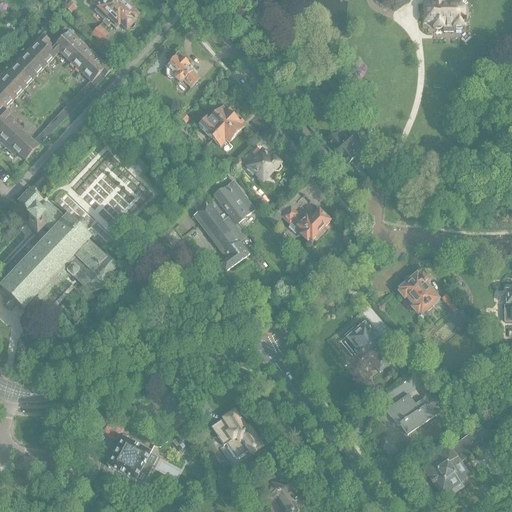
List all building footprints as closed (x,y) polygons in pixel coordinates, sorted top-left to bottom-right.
[(105,20),(108,17),(122,1),(121,0),(90,0),(99,8),(96,12),(105,20)] [(422,13),(422,19),(424,19),(424,28),(435,28),(438,30),(439,30),(441,30),(443,28),(445,28),(445,32),(455,32),(455,28),(456,28),(459,30),(461,30),(462,29),(464,28),(466,28),(466,26),(468,26),(468,19),(466,19),(466,8),(462,4),(454,4),(454,0),(447,0),(448,4),(444,4),(444,3),(434,3),(434,4),(424,4),(424,7),(423,7),(423,10),(424,10),(424,13),(422,13)] [(116,30),(122,25),(128,31),(136,22),(135,21),(139,17),(122,1),(108,17),(105,20),(103,23),(108,28),(111,25),(116,30)] [(78,8),(75,6),(71,2),(67,6),(74,12),(78,8)] [(92,36),(101,45),(110,36),(100,27),(92,36)] [(26,161),(39,146),(13,121),(15,119),(5,110),(60,53),(93,84),(102,74),(106,77),(112,71),(70,31),(69,32),(65,29),(51,44),(49,42),(50,41),(44,36),(0,82),(0,158),(8,166),(19,154),(26,161)] [(170,80),(176,80),(179,83),(182,83),(184,81),(192,89),(200,80),(192,73),(194,71),(188,65),(189,64),(184,60),(183,61),(179,56),(178,57),(176,56),(172,59),(172,62),(168,66),(167,68),(168,69),(166,71),(167,77),(170,80)] [(213,141),(235,119),(231,115),(233,113),(228,109),(217,120),(215,118),(210,123),(207,121),(199,128),(213,141)] [(234,135),(245,125),(240,120),(238,123),(235,119),(213,141),(221,149),(227,143),(229,146),(237,138),(234,135)] [(347,166),(356,158),(350,152),(354,149),(349,143),(344,146),(335,136),(327,143),(347,166)] [(278,174),(281,170),(280,166),(268,154),(265,157),(262,153),(247,168),(263,183),(273,172),(274,173),(278,174)] [(232,168),(237,172),(244,164),(240,160),(232,168)] [(230,179),(235,175),(231,169),(225,173),(230,179)] [(43,203),(42,202),(35,196),(38,193),(40,194),(48,185),(43,180),(20,204),(24,208),(23,208),(28,212),(31,214),(43,203)] [(207,206),(206,207),(204,204),(196,209),(200,214),(195,217),(227,261),(220,266),(226,274),(250,256),(240,243),(246,239),(237,226),(247,219),(247,218),(256,211),(235,183),(225,190),(225,189),(215,197),(230,218),(224,223),(211,206),(208,208),(207,206)] [(68,221),(53,206),(51,205),(37,220),(39,221),(31,229),(39,238),(40,237),(43,241),(6,280),(4,278),(0,282),(0,283),(5,288),(3,291),(10,298),(4,304),(11,310),(17,304),(25,312),(27,310),(32,314),(70,275),(73,278),(75,277),(92,294),(108,290),(103,285),(119,268),(109,258),(108,259),(91,242),(92,241),(86,236),(87,235),(88,233),(88,231),(89,230),(88,228),(88,226),(86,225),(85,223),(83,223),(82,222),(80,223),(78,223),(76,224),(75,225),(69,220),(68,221)] [(291,209),(287,205),(278,214),(282,218),(289,225),(293,222),(298,227),(304,234),(301,236),(307,242),(309,239),(312,241),(324,228),(325,229),(330,223),(319,212),(314,218),(310,214),(307,218),(303,222),(298,216),(291,209)] [(434,288),(430,291),(425,285),(429,282),(423,274),(418,278),(417,277),(414,279),(414,278),(412,280),(411,279),(410,278),(409,278),(408,279),(407,279),(406,280),(405,282),(405,284),(406,285),(405,286),(405,287),(401,290),(402,292),(401,293),(405,298),(407,297),(408,298),(407,299),(413,306),(414,305),(419,312),(417,313),(418,314),(420,313),(426,320),(430,316),(427,312),(438,303),(437,302),(438,301),(435,297),(439,294),(434,288)] [(442,300),(465,327),(473,320),(450,293),(442,300)] [(384,343),(377,335),(378,334),(373,329),(371,331),(369,330),(368,330),(365,326),(366,326),(365,324),(363,325),(362,325),(361,325),(355,330),(356,332),(349,338),(350,339),(349,340),(358,351),(356,353),(353,356),(358,362),(361,359),(362,360),(364,358),(367,362),(370,359),(372,362),(371,363),(380,373),(390,364),(382,354),(381,355),(379,352),(383,348),(381,345),(384,343)] [(398,429),(401,427),(407,436),(436,417),(424,400),(415,405),(408,395),(385,411),(390,418),(391,418),(398,429)] [(253,455),(263,448),(250,429),(247,431),(235,413),(211,429),(224,448),(227,446),(237,460),(250,451),(253,455)] [(192,448),(189,446),(198,439),(193,423),(179,433),(169,441),(173,447),(174,449),(174,450),(175,451),(178,452),(179,454),(180,453),(182,455),(192,448)] [(481,441),(482,441),(488,437),(482,428),(476,432),(476,431),(422,469),(441,496),(442,496),(446,501),(454,495),(450,490),(461,483),(464,488),(473,482),(469,476),(460,463),(478,450),(481,454),(487,449),(481,441)] [(136,483),(151,455),(143,450),(133,444),(132,441),(128,439),(124,440),(109,468),(136,483)] [(264,489),(262,500),(277,502),(278,504),(277,504),(281,511),(282,510),(283,511),(299,511),(303,506),(289,487),(284,488),(269,486),(269,490),(264,489)]
